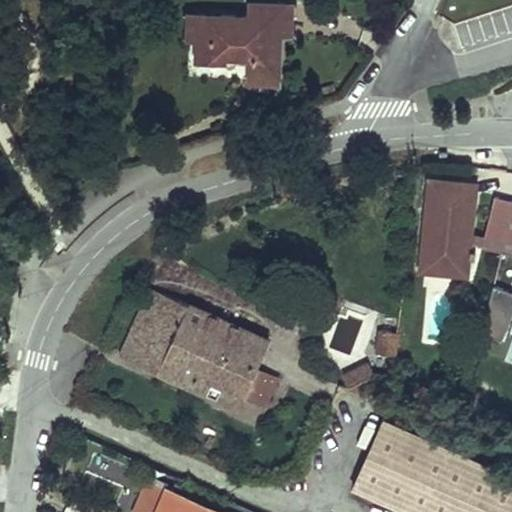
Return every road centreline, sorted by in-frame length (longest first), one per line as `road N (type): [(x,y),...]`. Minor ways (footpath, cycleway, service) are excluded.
road 1 (residential): [(511,133),(370,142),(175,199),(118,232),(73,282),(44,337),(15,511)]
road 2 (unknown): [(359,511),(234,482),(32,390)]
